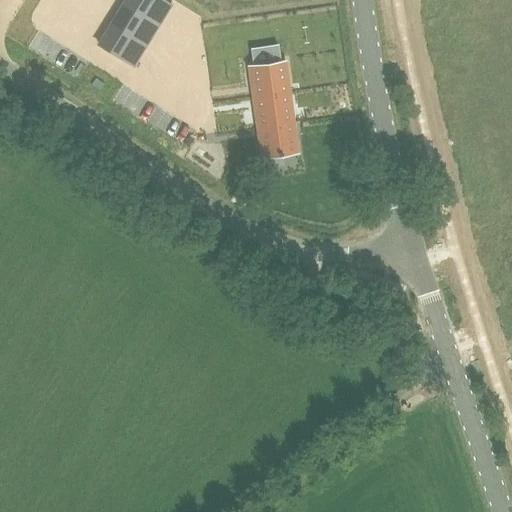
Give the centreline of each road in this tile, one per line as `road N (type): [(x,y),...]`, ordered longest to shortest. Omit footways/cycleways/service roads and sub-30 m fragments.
road 1 (unclassified): [(413,251),(367,258),(262,241),(0,63)]
road 2 (tertiary): [(502,511),(413,251)]
road 3 (tertiary): [(413,251),(374,92),(362,0)]
road 4 (residential): [(52,0),(33,30),(155,104),(194,41)]
